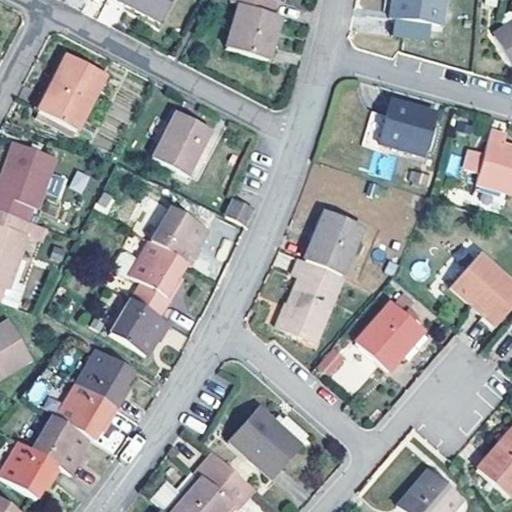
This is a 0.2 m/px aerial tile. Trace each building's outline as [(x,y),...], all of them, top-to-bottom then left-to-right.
[(115,0),(158,22),(169,0),(115,0)] [(272,15),(276,0),(232,0),(232,3),(240,6),(272,15)] [(441,26),(444,0),(391,0),(388,18),(393,19),(428,24),(441,26)] [(272,15),(240,6),(226,51),(265,62),(279,18),(272,15)] [(428,24),(393,19),(391,35),(426,40),(428,24)] [(511,24),(492,38),(511,67),(511,24)] [(104,76),(65,57),(37,112),(76,131),(104,76)] [(376,150),(378,143),(422,156),(434,114),(391,102),(387,115),(372,112),(362,146),(376,150)] [(174,112),(150,160),(187,178),(211,131),(174,112)] [(474,183),(506,192),(511,194),(511,150),(502,147),(506,135),(489,132),(483,154),(469,149),(463,169),(477,173),(474,183)] [(0,212),(26,221),(31,208),(36,210),(55,158),(13,144),(0,178),(0,212)] [(392,178),(393,157),(380,156),(379,177),(392,178)] [(68,188),(82,193),(89,175),(76,170),(68,188)] [(506,192),(474,183),(470,200),(500,211),(506,192)] [(232,198),(222,216),(243,226),(250,207),(232,198)] [(168,209),(148,243),(184,264),(187,266),(199,248),(195,245),(204,230),(168,209)] [(37,239),(46,228),(26,221),(0,212),(0,288),(6,290),(27,235),(37,239)] [(303,261),(339,275),(358,226),(324,212),(303,261)] [(174,280),(184,264),(148,243),(127,278),(137,284),(128,300),(156,317),(177,282),(174,280)] [(494,327),(511,307),(511,286),(477,256),(448,288),(494,327)] [(303,261),(298,259),(291,277),(295,278),(274,329),(312,345),(340,276),(339,275),(303,261)] [(156,317),(128,300),(107,335),(144,357),(155,340),(159,342),(169,325),(156,317)] [(421,332),(389,304),(353,344),(386,373),(421,332)] [(0,378),(30,360),(9,322),(0,327),(0,378)] [(332,350),(317,367),(328,376),(343,359),(332,350)] [(94,351),(74,385),(113,409),(123,392),(121,390),(131,373),(94,351)] [(331,377),(353,394),(367,377),(344,360),(331,377)] [(113,409),(74,385),(53,419),(89,441),(99,424),(102,425),(113,409)] [(257,410),(228,442),(269,479),(298,446),(272,423),(257,410)] [(29,451),(57,469),(70,477),(81,460),(78,458),(89,441),(53,419),(50,417),(29,451)] [(298,446),(305,437),(284,418),(280,422),(276,418),(272,423),(298,446)] [(511,494),(511,427),(474,472),(507,500),(511,494)] [(29,451),(16,444),(0,470),(0,480),(32,500),(43,485),(46,486),(57,469),(29,451)] [(200,479),(172,511),(222,511),(229,504),(237,511),(256,488),(212,453),(194,474),(200,479)] [(449,511),(457,503),(425,474),(397,507),(403,511),(449,511)] [(165,480),(149,499),(165,511),(180,492),(165,480)] [(13,511),(0,502),(0,511),(13,511)]
